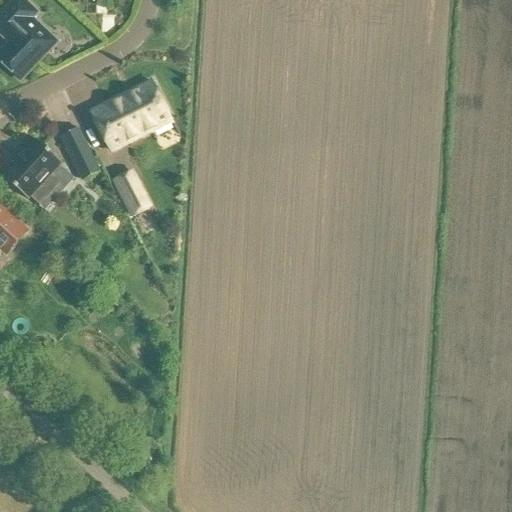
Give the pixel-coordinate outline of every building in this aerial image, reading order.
[(0,62),(20,82),(56,44),(31,20),(36,15),(20,0),(16,0),(0,17),(0,24),(16,39),(0,55),(0,62)] [(111,153),(171,123),(152,84),(105,107),(106,109),(92,116),(111,153)] [(80,129),(60,139),(81,182),(101,173),(80,129)] [(25,154),(24,153),(13,165),(14,166),(3,178),(28,202),(30,200),(44,212),(73,181),(59,168),(62,164),(37,142),(25,154)] [(134,171),(112,182),(131,219),(153,208),(134,171)] [(0,249),(6,255),(26,233),(0,208),(0,249)]
